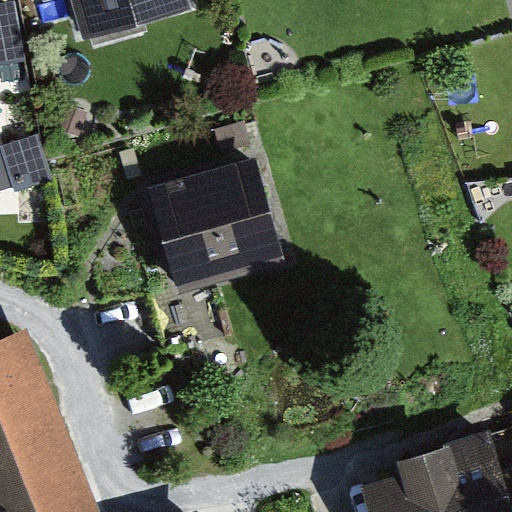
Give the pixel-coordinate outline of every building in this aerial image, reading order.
[(75,0),(85,33),(193,2),(192,0),(75,0)] [(0,101),(11,98),(1,62),(32,54),(20,11),(0,16),(0,101)] [(269,160),(174,189),(204,286),(298,257),(269,160)] [(0,331),(0,511),(84,511),(102,505),(29,320),(0,331)] [(364,474),(375,511),(511,511),(511,482),(492,419),(398,448),(402,462),(364,474)] [(203,511),(200,503),(171,511),(203,511)]
